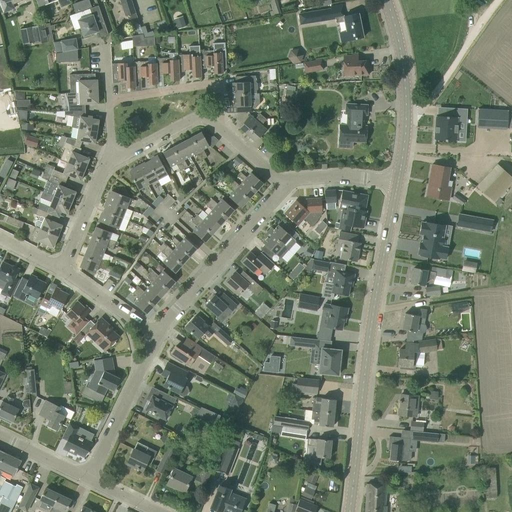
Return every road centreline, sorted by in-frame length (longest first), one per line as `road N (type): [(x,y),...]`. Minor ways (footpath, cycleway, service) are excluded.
road 1 (tertiary): [(349,511),(397,182)]
road 2 (residential): [(157,336),(286,185)]
road 3 (tertiary): [(397,182),(406,114),(386,0)]
road 4 (residential): [(221,129),(220,81),(108,100)]
road 5 (residential): [(88,479),(157,336)]
road 6 (track): [(499,0),(429,99),(406,114)]
road 7 (residential): [(60,270),(100,174),(118,157)]
